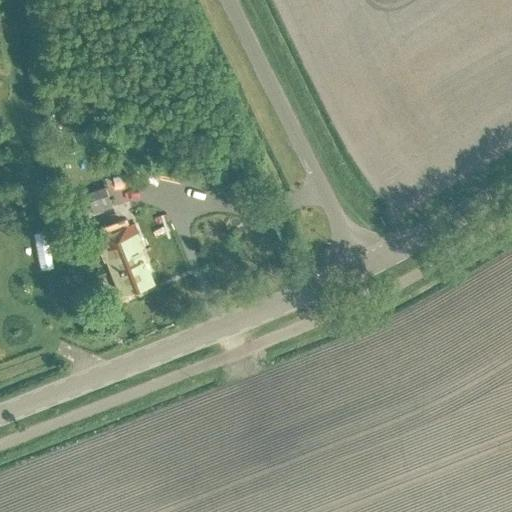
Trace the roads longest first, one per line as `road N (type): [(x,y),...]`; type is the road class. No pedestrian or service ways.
road 1 (secondary): [(0,414),(363,269)]
road 2 (unclassified): [(363,269),(231,0)]
road 3 (secondary): [(363,269),(511,188)]
